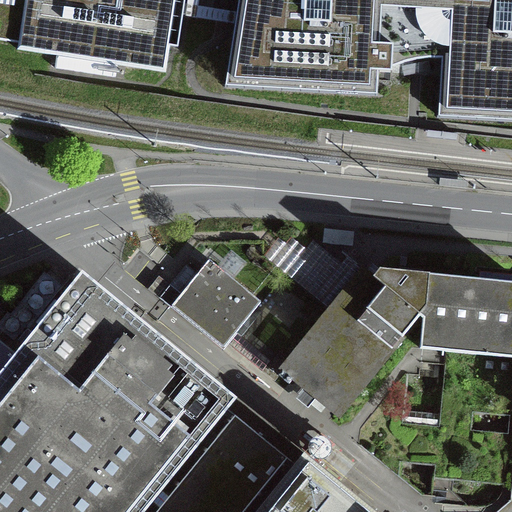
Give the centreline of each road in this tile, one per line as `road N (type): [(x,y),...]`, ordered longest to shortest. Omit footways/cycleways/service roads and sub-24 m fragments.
road 1 (unknown): [(439,511),(55,217)]
road 2 (primary): [(55,217),(134,195),(227,188),(511,213)]
